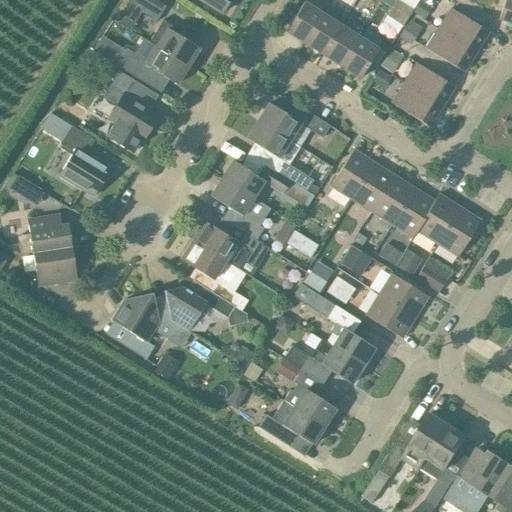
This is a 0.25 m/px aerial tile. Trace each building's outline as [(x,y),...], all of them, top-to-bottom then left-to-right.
[(155,0),(132,0),(129,5),(156,22),(166,6),(155,0)] [(200,0),(222,13),(230,0),(200,0)] [(413,9),(399,0),(382,0),(382,2),(408,18),(411,12),(412,11),(413,9)] [(419,0),(399,0),(413,9),(419,0)] [(413,9),(412,11),(423,18),(430,7),(419,0),(413,9)] [(511,24),(511,0),(504,0),(498,19),(511,24)] [(285,32),(304,44),(323,14),(304,2),(285,32)] [(343,8),(340,13),(346,17),(349,12),(343,8)] [(438,29),(476,53),(489,32),(451,9),(438,29)] [(322,55),(341,26),(323,14),(304,44),(322,55)] [(144,40),(188,67),(199,49),(183,39),(185,34),(162,20),(149,42),(144,39),(144,40)] [(408,21),(398,37),(410,44),(420,28),(408,21)] [(359,37),(341,26),(322,55),(341,67),(359,37)] [(463,73),(476,53),(438,29),(426,49),(463,73)] [(378,50),(359,37),(341,67),(360,79),(378,50)] [(177,84),(188,67),(144,40),(135,54),(127,49),(116,65),(145,83),(153,70),(177,84)] [(389,50),(379,66),(391,73),(401,57),(389,50)] [(404,83),(442,107),(455,87),(417,63),(404,83)] [(378,70),(371,81),(383,88),(389,77),(378,70)] [(116,124),(108,137),(133,152),(141,139),(142,140),(157,116),(133,101),(143,86),(118,71),(102,97),(116,107),(108,119),(116,124)] [(429,127),(442,107),(404,83),(391,104),(429,127)] [(269,104),(258,121),(289,141),(300,124),(322,138),(330,126),(301,108),(294,119),(269,104)] [(247,155),(290,182),(306,192),(311,184),(313,181),(288,165),(299,147),(258,121),(247,139),(254,144),(247,155)] [(95,140),(71,126),(58,147),(72,156),(60,175),(93,196),(110,169),(86,155),(95,140)] [(351,200),(374,163),(353,150),(330,187),(351,200)] [(290,182),(247,155),(240,165),(233,161),(222,179),(253,198),(263,183),(282,195),(290,182)] [(351,200),(371,213),(394,176),(374,163),(351,200)] [(392,225),(415,189),(394,176),(371,213),(392,225)] [(43,194),(16,177),(9,188),(36,205),(43,194)] [(270,209),(222,179),(211,197),(239,215),(232,226),(256,240),(263,229),(259,226),(270,209)] [(434,201),(415,189),(392,225),(413,239),(435,202),(434,201)] [(417,232),(437,244),(460,207),(439,194),(434,201),(435,202),(417,232)] [(460,207),(437,244),(458,257),(481,221),(460,207)] [(34,253),(71,247),(67,225),(60,226),(59,216),(29,220),(31,233),(17,235),(20,255),(34,253)] [(296,226),(286,219),(273,240),(283,246),(296,226)] [(256,240),(232,226),(226,236),(204,223),(193,241),(225,261),(245,274),(251,277),(269,249),(256,240)] [(293,232),(286,244),(298,251),(305,239),(293,232)] [(358,233),(353,241),(362,246),(367,239),(358,233)] [(188,278),(193,281),(241,311),(247,301),(233,292),(245,274),(225,261),(193,241),(181,259),(195,268),(188,278)] [(400,252),(385,243),(378,256),(392,265),(400,252)] [(71,247),(34,253),(39,286),(76,280),(75,272),(81,271),(77,246),(71,247)] [(360,276),(371,258),(351,246),(341,264),(360,276)] [(405,249),(395,266),(410,276),(421,259),(405,249)] [(333,271),(316,261),(303,283),(320,293),(333,271)] [(447,279),(424,265),(415,279),(438,293),(447,279)] [(378,295),(415,318),(428,297),(392,274),(378,295)] [(336,300),(346,285),(335,278),(325,293),(336,300)] [(182,287),(164,291),(166,300),(171,321),(179,326),(188,332),(205,304),(227,318),(234,307),(193,281),(187,290),(182,287)] [(293,297),(327,318),(335,305),(301,284),(293,297)] [(174,335),(179,326),(171,321),(160,323),(155,303),(152,293),(123,301),(111,320),(129,332),(121,345),(146,360),(154,347),(148,342),(155,330),(166,337),(174,335)] [(402,339),(415,318),(378,295),(365,316),(402,339)] [(335,323),(330,332),(339,337),(333,347),(363,366),(374,348),(352,334),(335,323)] [(317,352),(313,359),(331,371),(351,384),(363,366),(333,347),(320,339),(314,350),(317,352)] [(283,358),(301,370),(309,357),(291,345),(283,358)] [(240,347),(232,360),(242,366),(250,354),(240,347)] [(164,355),(154,372),(165,379),(176,362),(164,355)] [(275,371),(293,382),(301,370),(283,358),(275,371)] [(290,390),(283,401),(324,427),(336,408),(315,395),(297,384),(292,391),(290,390)] [(324,427),(283,401),(272,418),(266,414),(258,426),(285,445),(293,433),(312,445),(324,427)] [(420,468),(421,469),(448,425),(430,414),(407,450),(396,443),(379,470),(391,478),(402,459),(419,470),(420,468)] [(426,499),(411,511),(432,511),(453,480),(443,473),(458,450),(466,437),(448,425),(421,469),(437,480),(425,498),(426,499)] [(477,488),(489,495),(509,464),(489,451),(477,470),(466,464),(455,481),(454,483),(473,495),(477,488)] [(511,511),(511,465),(509,464),(489,495),(500,502),(496,509),(501,511),(511,511)]
